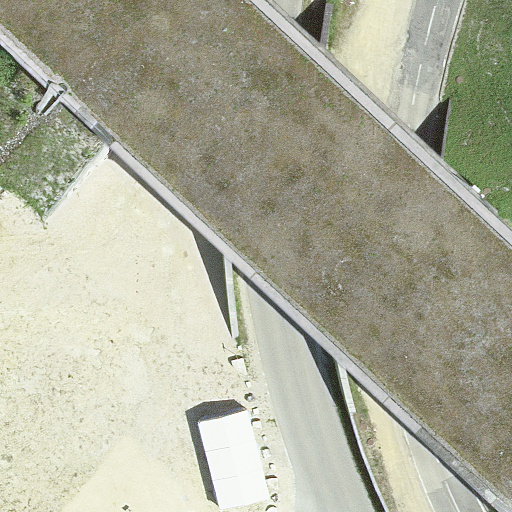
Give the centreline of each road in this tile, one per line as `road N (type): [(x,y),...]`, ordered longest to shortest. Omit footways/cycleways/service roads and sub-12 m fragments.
road 1 (tertiary): [(274,0),(269,122),(289,341),(344,511)]
road 2 (trunk): [(458,511),(427,418),(406,245),(412,103),(436,0)]
road 3 (track): [(188,0),(182,136),(196,328),(237,511)]
road 4 (trunk): [(223,132),(511,450)]
road 5 (trunk): [(223,132),(511,401)]
road 6 (trunk): [(511,349),(235,85)]
road 7 (trunk): [(511,286),(235,85)]
road 8 (trunk): [(81,0),(223,132)]
road 9 (trunk): [(235,85),(145,0)]
